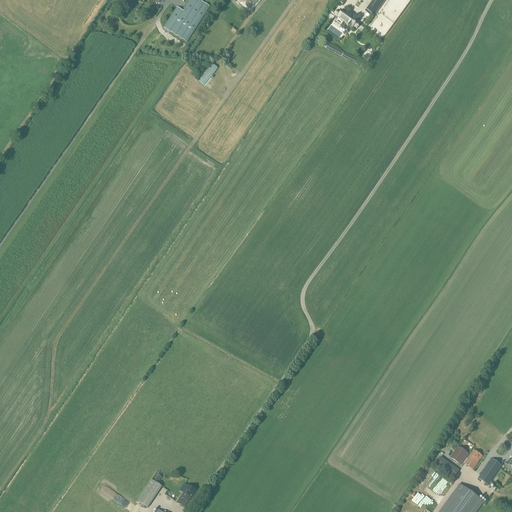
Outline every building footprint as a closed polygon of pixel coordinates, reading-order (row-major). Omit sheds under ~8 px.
[(165,32),(186,45),(209,8),(195,0),(192,0),(184,14),(178,10),(165,32)] [(254,5),(258,0),(241,0),(240,2),(249,9),(253,4),(254,5)] [(374,0),(367,10),(374,16),(385,0),(374,0)] [(339,10),(335,15),(338,18),(337,19),(343,23),(344,22),(347,25),(346,26),(350,28),(351,27),(352,28),(353,27),(356,29),(360,24),(357,22),(358,21),(357,20),(357,19),(353,17),(344,10),(342,13),(339,10)] [(253,35),(258,31),(254,26),(249,31),(253,35)] [(366,51),(372,45),(367,41),(362,47),(366,51)] [(360,62),(364,55),(352,49),(348,56),(360,62)] [(211,63),(198,81),(205,86),(218,68),(211,63)] [(460,466),(469,454),(458,447),(450,458),(460,466)] [(473,470),(482,457),(474,450),(464,464),(473,470)] [(440,458),(434,466),(453,480),(459,471),(440,458)] [(151,463),(143,474),(149,478),(157,468),(151,463)] [(490,487),(493,484),(489,481),(496,472),(488,466),(479,479),(490,487)] [(151,480),(138,501),(148,508),(161,487),(151,480)] [(176,502),(176,503),(185,509),(192,499),(192,500),(192,499),(194,497),(194,496),(196,494),(196,493),(197,491),(189,486),(188,485),(187,486),(184,484),(183,486),(182,487),(181,488),(181,489),(180,490),(179,491),(182,493),(183,493),(176,502)] [(130,511),(134,505),(104,485),(100,492),(130,511)] [(460,485),(439,511),(477,511),(484,503),(460,485)]
